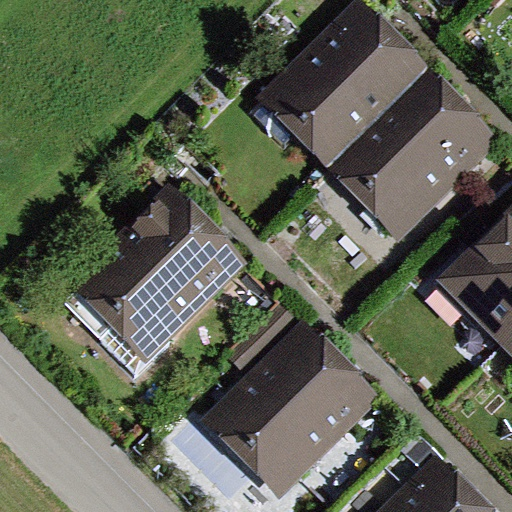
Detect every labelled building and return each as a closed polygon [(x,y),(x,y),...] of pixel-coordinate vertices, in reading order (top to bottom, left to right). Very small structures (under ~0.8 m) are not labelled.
[(254,104),(326,177),(430,74),(357,1),(254,104)] [(501,142),(430,74),(326,177),(398,245),(501,142)] [(146,367),(247,267),(175,195),(74,295),(146,367)] [(511,209),(436,288),(501,350),(511,338),(511,209)] [(227,357),(247,377),(299,325),(279,305),(227,357)] [(382,405),(299,325),(247,377),(201,423),(283,504),(382,405)] [(511,338),(501,350),(511,361),(511,338)] [(386,511),(491,511),(440,460),(386,511)]
